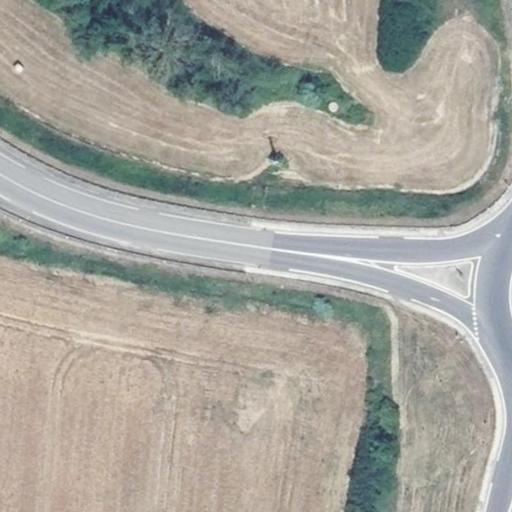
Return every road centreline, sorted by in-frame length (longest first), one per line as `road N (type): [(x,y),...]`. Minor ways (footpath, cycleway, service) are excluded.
road 1 (tertiary): [(0,176),(95,221),(293,260)]
road 2 (tertiary): [(293,260),(443,289),(491,334)]
road 3 (tertiary): [(502,241),(449,261),(293,260)]
